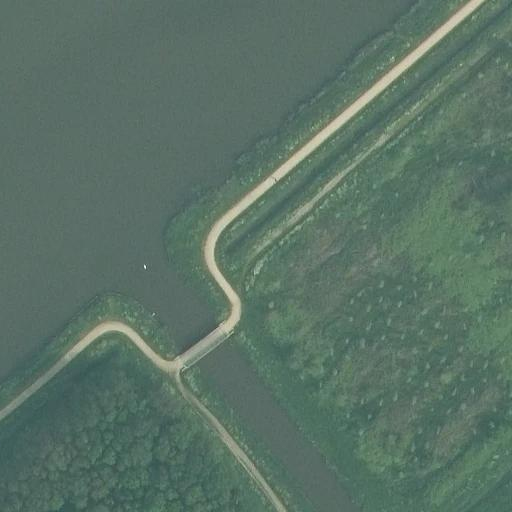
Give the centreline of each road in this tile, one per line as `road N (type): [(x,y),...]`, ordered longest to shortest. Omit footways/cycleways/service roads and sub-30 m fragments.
road 1 (unknown): [(234,303),(263,245),(511,26)]
road 2 (unknown): [(167,374),(282,511)]
